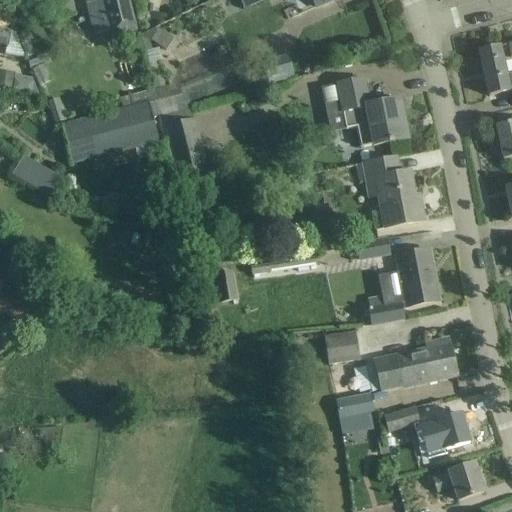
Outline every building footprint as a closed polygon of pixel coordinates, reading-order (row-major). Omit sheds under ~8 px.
[(137,32),(129,0),(100,0),(109,38),(137,32)] [(240,0),(242,4),(245,10),(265,0),(312,0),(316,9),(323,5),(336,0),(240,0)] [(0,44),(7,46),(6,49),(21,52),(21,51),(14,35),(12,32),(10,31),(0,15),(0,44)] [(158,30),(151,41),(159,47),(166,35),(158,30)] [(511,74),(505,76),(499,47),(479,52),(489,97),(511,92),(511,74)] [(36,55),(26,58),(30,69),(40,66),(36,55)] [(155,103),(159,118),(178,113),(171,87),(168,88),(165,78),(151,82),(154,91),(153,91),(155,103)] [(369,107),(364,80),(336,86),(345,131),(356,129),(360,150),(408,140),(403,113),(395,114),(393,103),(400,102),(400,101),(369,107)] [(132,109),(155,103),(153,91),(129,97),(132,109)] [(59,99),(47,103),(55,125),(66,121),(59,99)] [(155,103),(132,109),(61,127),(71,165),(158,143),(153,120),(159,118),(155,103)] [(178,113),(159,118),(174,180),(208,172),(195,120),(193,120),(190,110),(178,114),(178,113)] [(511,159),(511,123),(496,127),(503,161),(511,159)] [(60,181),(21,159),(11,177),(51,199),(60,181)] [(400,175),(397,159),(364,165),(367,182),(375,181),(385,230),(424,223),(420,204),(415,205),(409,173),(400,175)] [(390,257),(387,241),(356,247),(356,248),(347,249),(350,262),(358,261),(359,263),(390,257)] [(439,303),(430,252),(396,258),(405,309),(439,303)] [(315,257),(251,267),(253,276),(270,273),(297,269),(298,272),(309,271),(308,267),(310,267),(311,270),(316,270),(316,266),(317,266),(315,257)] [(237,302),(233,272),(215,275),(215,276),(207,277),(212,305),(237,302)] [(97,287),(64,276),(57,297),(90,308),(97,287)] [(0,292),(0,315),(26,328),(35,310),(12,299),(0,292)] [(402,304),(368,310),(371,327),(405,321),(402,304)] [(360,362),(356,334),(325,338),(329,367),(360,362)] [(427,351),(411,355),(414,365),(417,386),(437,381),(456,376),(448,340),(428,345),(426,345),(427,351)] [(376,365),(366,367),(372,393),(382,391),(382,392),(403,387),(404,389),(417,386),(414,365),(411,355),(375,363),(376,365)] [(284,393),(276,394),(277,404),(285,404),(284,393)] [(375,413),(371,396),(338,403),(340,420),(375,413)] [(420,426),(415,409),(383,418),(388,435),(420,426)] [(469,444),(461,416),(437,423),(438,424),(421,428),(425,441),(441,436),(445,451),(469,444)] [(385,438),(377,439),(381,456),(389,455),(385,438)] [(483,494),(474,466),(450,473),(450,474),(434,480),(438,493),(454,488),(459,502),(483,494)]
